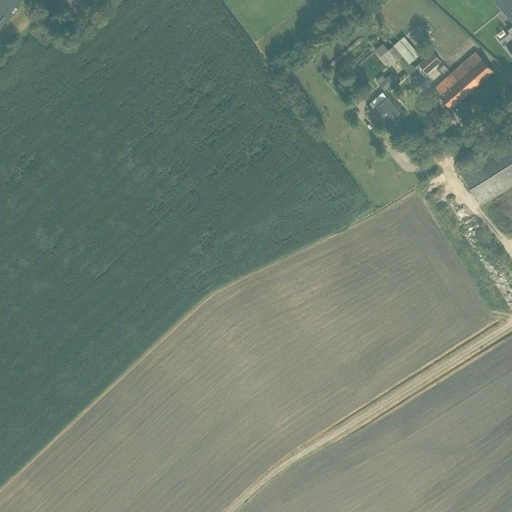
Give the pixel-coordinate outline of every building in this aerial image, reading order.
[(0,0),(0,23),(20,0),(0,0)] [(45,0),(76,26),(98,0),(45,0)] [(511,0),(494,0),(493,0),(511,21),(511,20),(511,0)] [(482,32),(488,38),(506,22),(500,15),(482,32)] [(510,34),(500,42),(505,48),(511,57),(511,27),(508,31),(510,34)] [(403,36),(380,56),(389,67),(402,55),(409,63),(420,54),(403,36)] [(475,51),(450,73),(468,93),(492,71),(475,51)] [(432,52),(425,58),(433,67),(440,61),(432,52)] [(352,64),(346,69),(349,72),(355,67),(352,64)] [(326,69),(321,74),(324,78),(330,73),(326,69)] [(468,93),(450,73),(433,89),(450,108),(468,93)] [(385,78),(379,83),(385,89),(391,84),(385,78)] [(387,97),(373,110),(386,125),(400,113),(387,97)] [(511,137),(459,170),(480,204),(511,184),(511,137)]
